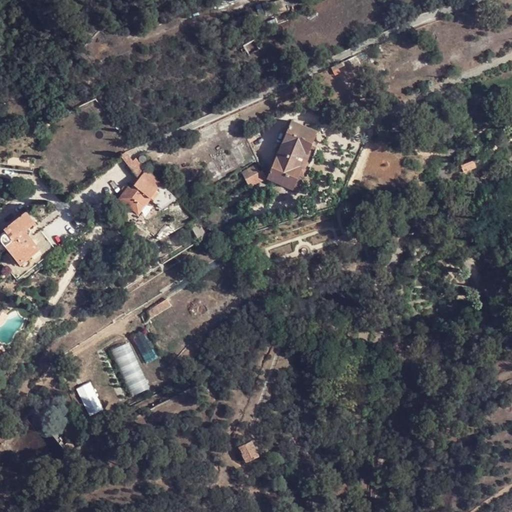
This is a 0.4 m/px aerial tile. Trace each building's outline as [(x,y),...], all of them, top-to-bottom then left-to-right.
[(356,56),(331,68),(350,108),(393,90),(384,70),(365,74),(356,56)] [(308,153),(317,131),(291,120),(266,179),(292,190),(302,166),(304,167),(310,154),(308,153)] [(147,168),(137,158),(127,164),(138,179),(142,175),(147,168)] [(473,160),(461,165),(464,172),(476,167),(473,160)] [(158,189),(163,184),(147,168),(142,175),(158,189)] [(251,188),(266,179),(263,172),(247,180),(251,188)] [(195,199),(226,181),(222,174),(191,193),(195,199)] [(140,212),(157,191),(158,189),(142,175),(138,179),(132,187),(129,185),(120,196),(140,212)] [(163,196),(169,190),(163,184),(158,189),(157,191),(163,196)] [(182,202),(181,201),(176,206),(183,213),(188,208),(182,202)] [(193,223),(198,218),(188,208),(183,213),(193,223)] [(22,264),(32,259),(41,252),(29,233),(37,226),(29,213),(3,230),(4,232),(0,232),(0,253),(9,248),(20,265),(22,264)] [(115,233),(121,224),(111,217),(105,225),(115,233)] [(193,223),(197,239),(199,239),(205,236),(198,218),(193,223)] [(33,263),(32,259),(22,264),(24,267),(26,267),(30,266),(33,263)] [(127,342),(112,349),(134,394),(149,386),(127,342)] [(33,407),(41,415),(51,407),(43,397),(33,407)] [(259,454),(252,439),(240,445),(246,459),(259,454)]
